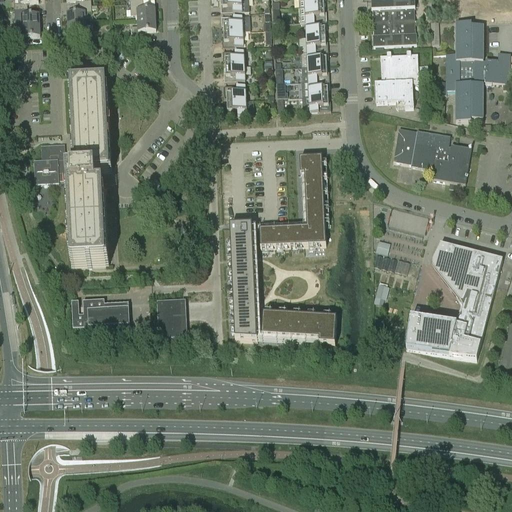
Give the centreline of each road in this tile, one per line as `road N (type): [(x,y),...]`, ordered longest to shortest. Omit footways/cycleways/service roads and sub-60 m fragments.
road 1 (primary): [(511,426),(263,400),(10,397)]
road 2 (primary): [(13,426),(248,429),(511,454)]
road 3 (residential): [(189,85),(209,105),(216,288),(157,290)]
road 4 (residential): [(511,227),(390,193),(355,143)]
road 5 (residential): [(169,112),(121,172),(129,187),(147,190),(192,131)]
road 6 (residential): [(268,147),(271,218),(239,219),(236,149)]
road 7 (residential): [(54,64),(23,66),(25,129),(57,127),(55,82)]
road 8 (residential): [(355,143),(347,0)]
road 9 (residential): [(169,112),(109,62),(54,64)]
